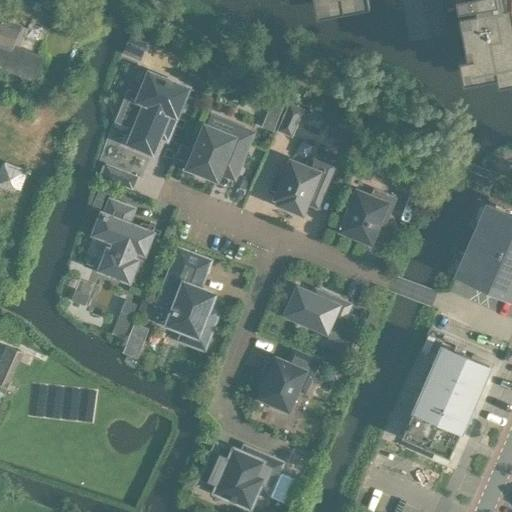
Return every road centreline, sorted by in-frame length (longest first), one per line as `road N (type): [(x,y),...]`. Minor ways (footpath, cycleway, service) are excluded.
road 1 (residential): [(511,330),(279,236)]
road 2 (residential): [(279,236),(221,386)]
road 3 (residential): [(279,236),(162,189)]
